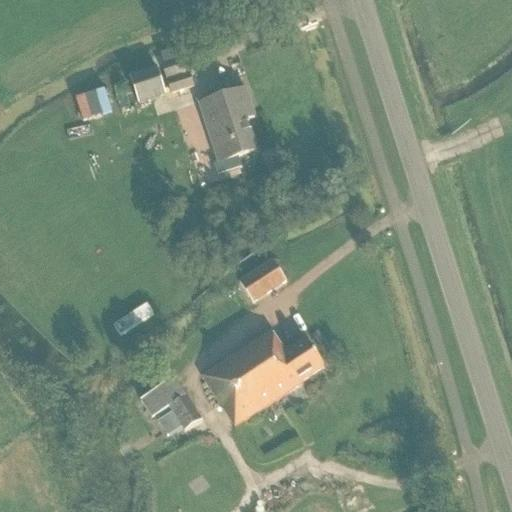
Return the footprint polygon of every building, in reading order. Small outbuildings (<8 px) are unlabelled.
[(188,74),(184,60),(156,70),(160,83),(188,74)] [(160,83),(156,70),(130,78),(139,105),(165,97),(160,83)] [(188,74),(160,83),(165,97),(193,87),(188,74)] [(235,160),(256,153),(246,122),(254,120),(245,91),(198,107),(217,165),(213,167),(216,176),(237,169),(235,160)] [(286,283),(273,263),(239,285),(252,305),(286,283)] [(285,355),(271,334),(202,379),(235,430),(302,386),(301,385),(324,369),(306,341),(285,355)] [(186,398),(174,380),(140,403),(152,420),(186,398)] [(186,399),(170,409),(185,433),(202,422),(186,399)]
